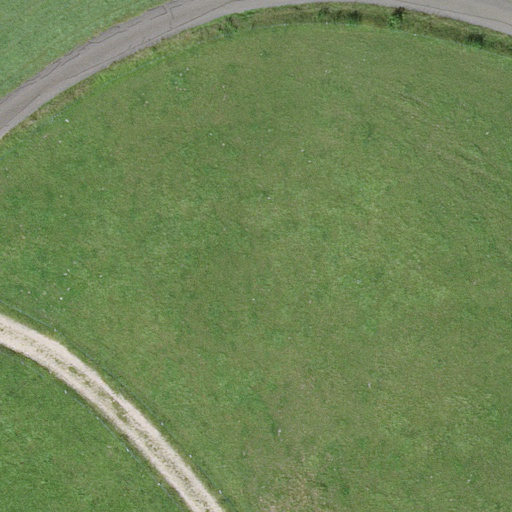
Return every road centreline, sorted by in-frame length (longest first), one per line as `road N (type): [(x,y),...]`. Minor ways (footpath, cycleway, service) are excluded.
road 1 (residential): [(276,0),(231,3),(126,43),(0,118)]
road 2 (track): [(201,511),(87,382),(45,350),(0,335)]
road 3 (residential): [(511,20),(484,8),(372,0)]
